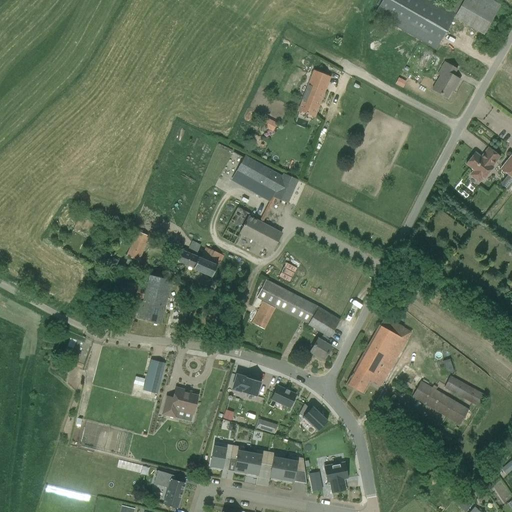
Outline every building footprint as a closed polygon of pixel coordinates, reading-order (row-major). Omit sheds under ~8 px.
[(436,50),(454,18),(484,35),(500,6),(489,0),(453,0),(448,10),(430,0),(382,0),(374,14),(436,50)] [(337,36),(332,44),(337,48),(342,39),(337,36)] [(457,69),(445,62),(438,75),(440,76),(432,90),(447,98),(454,86),(455,87),(460,80),(453,76),(457,69)] [(313,73),(299,111),(315,117),(329,79),(313,73)] [(265,119),(261,128),(273,133),(277,124),(265,119)] [(492,167),(500,157),(488,148),(480,157),(475,153),(465,164),(473,171),(471,174),(472,177),(477,181),(480,181),(482,178),(484,179),(493,167),(492,167)] [(502,186),(507,190),(511,183),(511,154),(500,169),(508,175),(502,183),(502,186)] [(237,184),(272,204),(275,197),(287,203),(298,181),(283,174),(282,176),(249,159),(241,174),(242,174),(237,184)] [(281,233),(249,216),(250,214),(237,207),(221,238),(234,244),(239,234),(272,251),(281,233)] [(126,256),(139,261),(149,236),(137,231),(136,232),(131,229),(127,239),(132,241),(126,256)] [(197,253),(200,245),(192,241),(188,249),(197,253)] [(176,249),(175,251),(171,260),(212,277),(216,266),(176,249)] [(124,296),(141,300),(136,318),(161,324),(171,281),(150,276),(147,288),(128,282),(124,296)] [(257,298),(308,324),(308,325),(324,334),(320,340),(318,339),(310,352),(316,356),(316,357),(320,359),(321,359),(323,360),(331,347),(325,343),(329,337),(340,320),(318,308),(265,280),(257,298)] [(272,315),(258,308),(251,323),(264,330),(272,315)] [(397,336),(379,325),(346,384),(363,394),(370,381),(380,386),(411,333),(402,328),(397,336)] [(443,362),(448,372),(454,369),(450,359),(443,362)] [(143,391),(156,394),(164,363),(151,360),(143,391)] [(241,392),(256,397),(260,382),(246,377),(246,378),(236,375),(232,389),(241,392)] [(486,395),(450,375),(444,388),(479,407),(486,395)] [(132,388),(142,391),(143,386),(145,379),(135,377),(133,384),(132,388)] [(469,409),(421,381),(412,397),(460,425),(469,409)] [(296,395),(277,386),(271,399),(290,408),(296,395)] [(176,388),(173,398),(166,396),(161,415),(191,422),(193,415),(198,396),(190,394),(191,392),(176,388)] [(304,404),(299,414),(318,431),(327,421),(315,410),(313,412),(304,404)] [(259,421),(257,429),(273,434),(276,426),(259,421)] [(224,459),(230,460),(230,458),(232,447),(226,446),(225,450),(213,448),(209,468),(222,471),(224,459)] [(243,448),(232,446),(232,447),(230,458),(236,459),(234,470),(235,471),(235,473),(244,475),(244,474),(245,475),(249,453),(243,451),(243,448)] [(246,475),(255,477),(256,475),(257,475),(260,463),(266,464),(268,452),(257,450),(256,454),(249,453),(245,475),(246,475)] [(266,464),(272,466),(269,477),(271,477),(271,479),(280,481),(281,481),(285,459),(278,458),(279,454),(268,452),(266,464)] [(282,482),(291,483),(291,481),(293,481),(295,470),(304,472),(303,458),(292,457),(292,461),(285,459),(281,481),(282,481),(282,482)] [(511,470),(511,462),(511,461),(501,469),(506,475),(511,470)] [(332,493),(345,491),(344,483),(342,483),(341,479),(348,478),(345,463),(324,467),(327,482),(330,482),(332,493)] [(437,470),(426,473),(429,485),(440,483),(437,470)] [(320,476),(309,478),(312,492),(322,490),(320,476)] [(185,483),(171,479),(163,505),(177,509),(185,483)] [(479,485),(485,493),(491,488),(485,480),(479,485)] [(465,511),(471,505),(462,498),(456,505),(465,511)]
